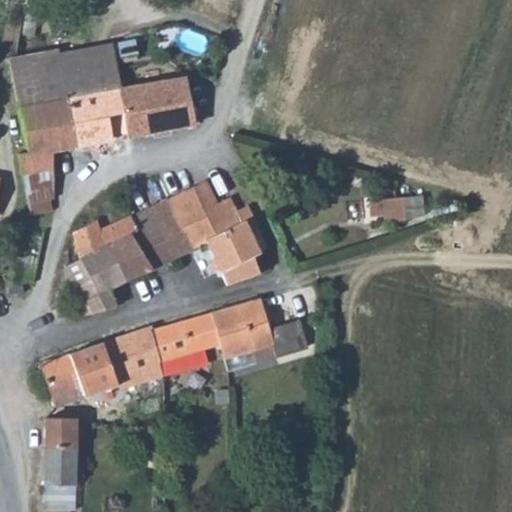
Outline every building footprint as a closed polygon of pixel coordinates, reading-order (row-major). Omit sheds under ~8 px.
[(67,98),(117,89),(110,45),(62,53),(67,98)] [(117,56),(122,88),(178,78),(172,46),(117,56)] [(17,107),(67,98),(62,53),(56,54),(56,49),(7,58),(17,107)] [(128,135),(195,123),(185,77),(178,78),(122,88),(117,89),(128,135)] [(67,98),(76,145),(128,135),(117,89),(67,98)] [(76,145),(67,98),(17,107),(26,152),(18,154),(21,172),(52,168),(52,149),(76,145)] [(29,214),(51,211),(51,209),(49,198),(53,197),(52,168),(21,172),(23,183),(29,214)] [(166,197),(190,248),(206,240),(205,237),(236,222),(231,211),(235,209),(228,197),(216,202),(205,179),(166,197)] [(375,221),(429,215),(427,194),(373,199),(375,221)] [(148,205),(174,256),(190,248),(166,197),(148,205)] [(133,233),(151,267),(174,256),(148,205),(129,214),(137,230),(133,233)] [(236,222),(205,237),(206,240),(226,283),(257,273),(249,255),(259,251),(248,230),(257,225),(245,205),(235,209),(231,211),(236,222)] [(72,231),(76,253),(81,262),(109,248),(125,280),(151,267),(133,233),(137,230),(129,214),(100,228),(96,219),(72,231)] [(81,262),(83,268),(88,278),(75,284),(64,290),(73,318),(115,305),(107,289),(125,280),(109,248),(81,262)] [(71,275),(83,268),(81,262),(76,253),(65,262),(71,275)] [(75,284),(71,275),(65,262),(62,264),(64,290),(75,284)] [(75,284),(88,278),(83,268),(71,275),(75,284)] [(258,298),(210,312),(219,344),(223,357),(253,348),(256,361),(275,355),(258,298)] [(201,348),(219,344),(210,312),(151,329),(148,330),(162,374),(200,365),(199,360),(205,359),(201,348)] [(150,325),(101,342),(118,389),(162,374),(148,330),(151,329),(150,325)] [(118,389),(101,342),(39,362),(55,405),(110,388),(111,391),(118,389)] [(223,357),(227,369),(256,361),(253,348),(223,357)] [(72,485),(73,419),(46,417),(45,418),(43,484),(72,485)]
